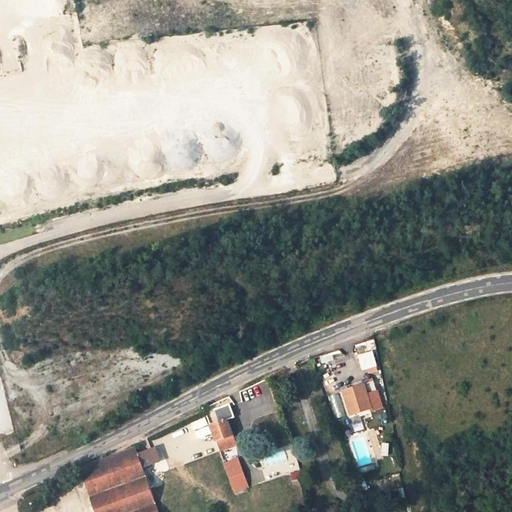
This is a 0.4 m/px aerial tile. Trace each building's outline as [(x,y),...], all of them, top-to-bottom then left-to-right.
[(359,353),(362,370),(378,367),(376,351),(359,353)] [(366,383),(342,391),(351,417),(374,409),(366,383)] [(210,426),(220,452),(239,445),(229,418),(210,426)] [(353,436),(356,469),(372,468),(369,434),(353,436)] [(382,455),(390,456),(390,443),(383,442),(382,455)] [(78,470),(94,511),(157,511),(141,465),(137,454),(136,448),(78,470)] [(156,460),(152,448),(137,454),(141,465),(156,460)] [(267,464),(286,462),(284,451),(265,453),(267,464)] [(239,458),(225,463),(233,486),(247,481),(239,458)] [(299,464),(290,465),(293,479),(301,478),(299,464)]
